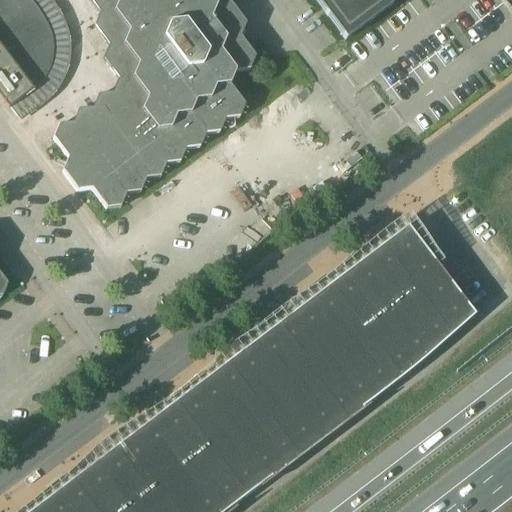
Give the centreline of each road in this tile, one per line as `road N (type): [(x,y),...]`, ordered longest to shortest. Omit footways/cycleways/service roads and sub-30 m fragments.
road 1 (residential): [(404,179),(0,485)]
road 2 (residential): [(404,179),(268,0)]
road 3 (motorway): [(511,379),(342,511)]
road 4 (residential): [(511,97),(404,179)]
